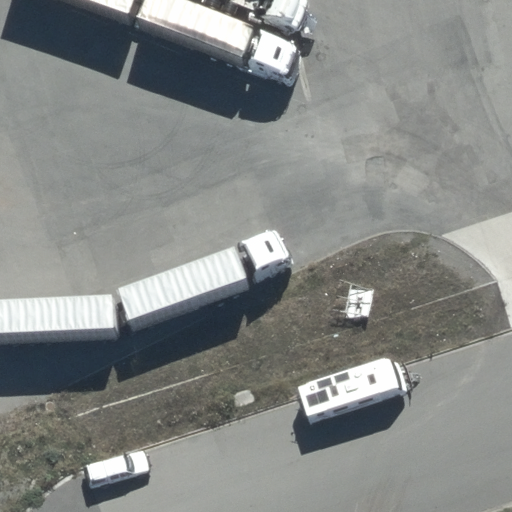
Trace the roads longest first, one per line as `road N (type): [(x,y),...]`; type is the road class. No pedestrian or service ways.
road 1 (unknown): [(511,206),(460,173),(336,153),(175,162),(88,150),(57,129),(16,78),(0,32)]
road 2 (unclassified): [(511,411),(200,511)]
